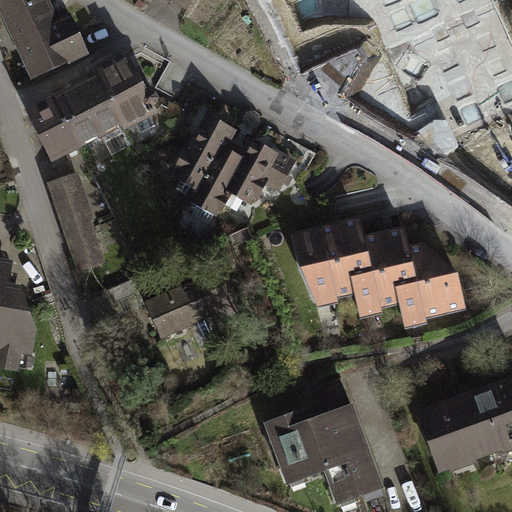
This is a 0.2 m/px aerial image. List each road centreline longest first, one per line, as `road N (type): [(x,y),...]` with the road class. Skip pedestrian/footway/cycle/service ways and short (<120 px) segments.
road 1 (residential): [(99,0),(313,125),(511,255)]
road 2 (residential): [(74,329),(0,84)]
road 3 (secondary): [(169,511),(0,460)]
